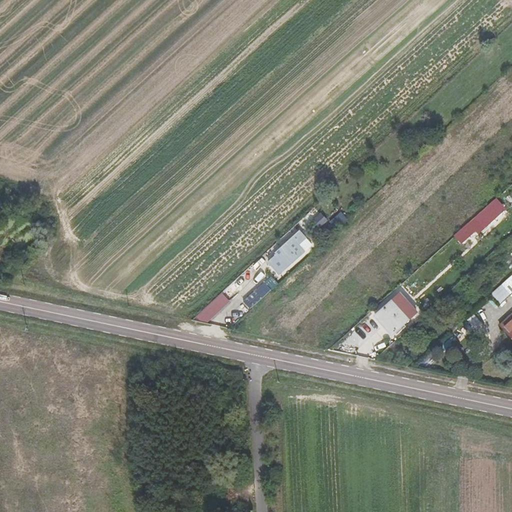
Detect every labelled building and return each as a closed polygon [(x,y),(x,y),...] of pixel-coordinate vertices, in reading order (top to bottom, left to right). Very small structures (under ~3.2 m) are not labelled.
[(497,198),(454,236),(462,245),(475,233),(477,236),(507,210),(497,198)] [(310,240),(305,234),(295,243),(300,249),(310,240)] [(298,256),(290,247),(282,256),(284,258),(274,266),(285,277),(298,265),(294,260),(298,256)] [(511,276),(493,295),(503,306),(511,298),(511,276)] [(264,282),(243,302),(250,310),(271,290),(264,282)] [(222,292),(197,316),(205,325),(230,301),(222,292)] [(397,305),(383,318),(395,332),(409,319),(419,310),(407,296),(397,305)] [(239,299),(228,310),(232,315),(244,305),(239,299)] [(511,318),(502,327),(511,338),(511,318)]
